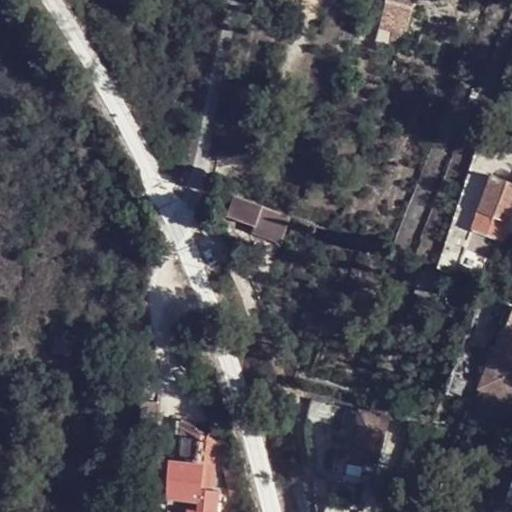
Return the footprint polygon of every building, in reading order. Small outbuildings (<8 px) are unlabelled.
[(415,0),(384,0),(382,8),(403,15),(399,30),(403,29),(407,29),(415,0)] [(511,185),(494,179),(483,213),(511,224),(511,185)] [(227,218),(254,228),(263,207),(236,197),(227,218)] [(511,311),(509,310),(502,324),(506,326),(477,389),(484,393),(477,408),(501,418),(511,393),(511,311)] [(52,352),(68,358),(74,340),(57,335),(52,352)] [(327,427),(333,407),(310,401),(306,421),(327,427)] [(140,429),(157,430),(157,406),(141,405),(140,429)] [(382,440),(387,417),(359,408),(346,461),(367,466),(374,439),(382,440)] [(187,497),(185,511),(219,511),(221,490),(212,489),(214,462),(227,463),(223,447),(206,434),(203,452),(190,451),(190,459),(167,456),(163,496),(187,497)] [(495,448),(509,453),(511,441),(511,440),(500,437),(495,448)]
